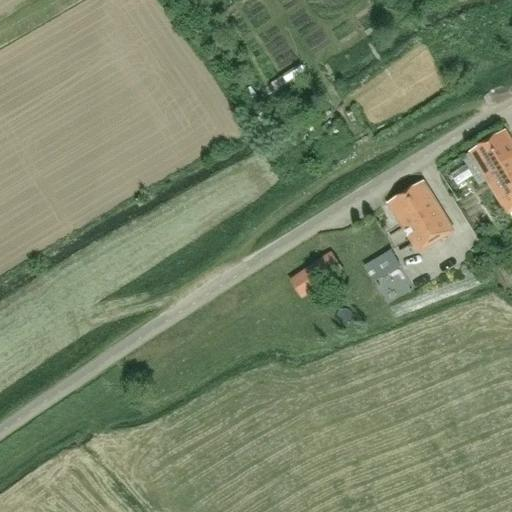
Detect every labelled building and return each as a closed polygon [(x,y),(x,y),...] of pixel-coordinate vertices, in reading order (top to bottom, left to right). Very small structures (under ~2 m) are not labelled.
[(301,64),(280,78),(285,85),(305,71),(301,64)] [(251,87),(244,91),(254,105),(261,101),(251,87)] [(312,121),(301,129),(317,152),(328,144),(312,121)] [(511,211),(511,143),(504,131),(470,152),(508,214),(511,211)] [(453,232),(422,182),(388,203),(419,253),(453,232)] [(375,282),(400,267),(390,251),(365,266),(375,282)] [(302,298),(343,270),(331,254),(291,282),(302,298)]
